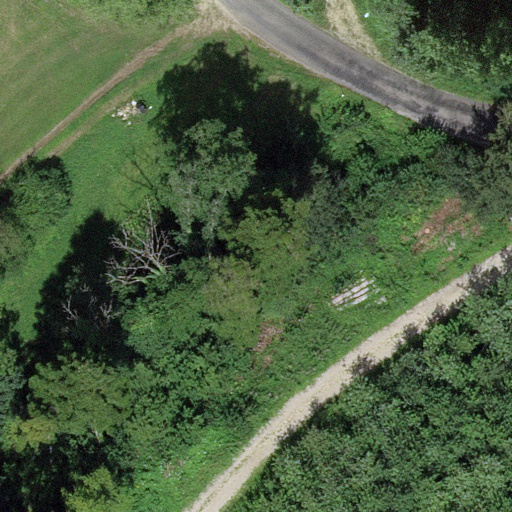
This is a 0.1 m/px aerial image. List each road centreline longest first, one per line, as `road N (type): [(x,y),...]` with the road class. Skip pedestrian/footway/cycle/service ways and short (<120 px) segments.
road 1 (track): [(511,250),(381,346),(227,511)]
road 2 (unclassified): [(256,0),(366,71),(511,124)]
